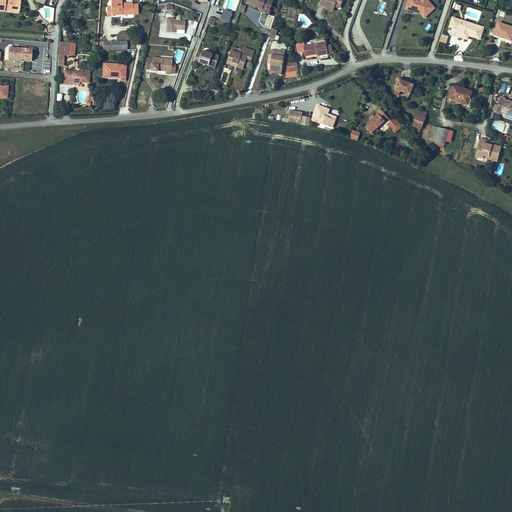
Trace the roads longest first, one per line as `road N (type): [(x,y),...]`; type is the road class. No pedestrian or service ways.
road 1 (unclassified): [(0,126),(251,100),(377,59),(511,69)]
road 2 (track): [(0,492),(131,511)]
